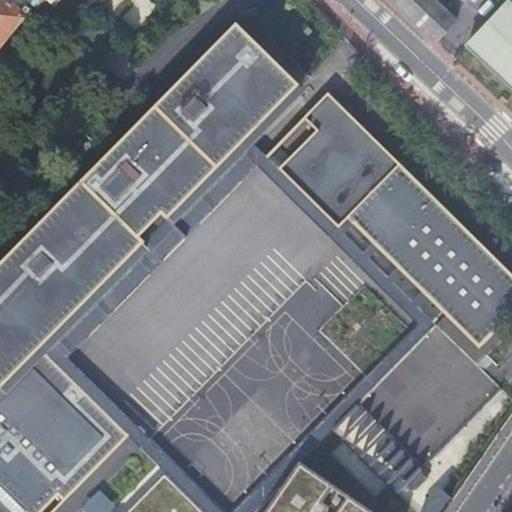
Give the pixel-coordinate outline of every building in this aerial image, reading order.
[(22,16),(29,7),(20,0),(0,0),(0,50),(26,19),(22,16)] [(20,0),(29,7),(34,12),(44,2),(45,0),(20,0)] [(45,0),(44,2),(52,10),(60,0),(45,0)] [(392,0),(437,42),(457,21),(434,0),(392,0)] [(511,0),(508,0),(467,44),(511,86),(511,0)] [(65,501),(129,437),(43,350),(163,228),(305,89),(299,82),(295,85),(240,31),(0,270),(0,485),(26,511),(42,511),(60,495),(65,501)] [(467,351),(474,358),(511,320),(511,284),(329,100),(307,122),(319,135),(282,174),(341,231),(349,223),(472,346),(467,351)] [(332,454),(376,498),(388,486),(345,442),(332,454)] [(379,454),(414,491),(427,478),(392,442),(379,454)] [(367,511),(299,465),(256,511),(206,511),(166,471),(125,511),(367,511)]
